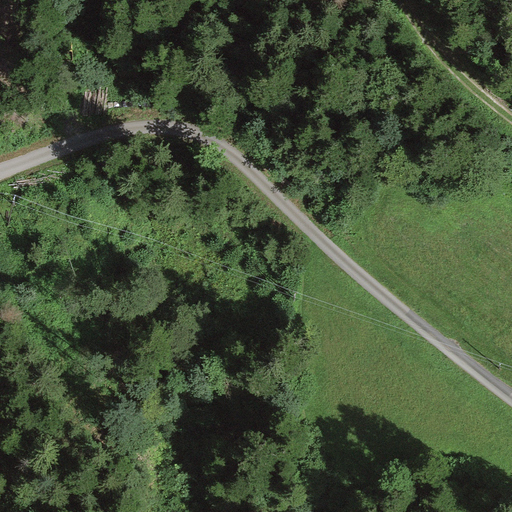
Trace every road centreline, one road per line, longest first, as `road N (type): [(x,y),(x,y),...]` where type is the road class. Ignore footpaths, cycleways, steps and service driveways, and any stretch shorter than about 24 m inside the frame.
road 1 (unclassified): [(511,397),(369,284),(231,153),(192,131),(123,126),(0,170)]
road 2 (track): [(405,0),(478,94),(511,121)]
